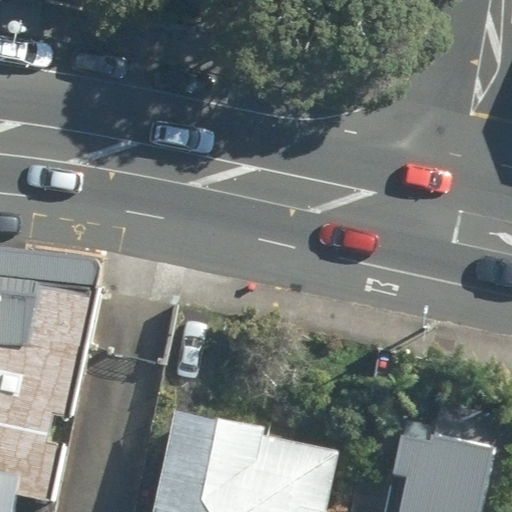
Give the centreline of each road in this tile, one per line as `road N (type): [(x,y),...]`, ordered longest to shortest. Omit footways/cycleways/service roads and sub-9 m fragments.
road 1 (primary): [(443,224),(0,135)]
road 2 (tertiary): [(443,224),(486,0)]
